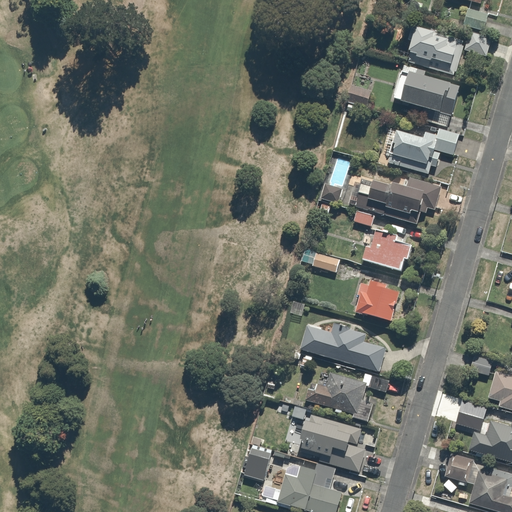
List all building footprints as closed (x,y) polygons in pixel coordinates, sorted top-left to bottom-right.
[(407,24),(399,52),(408,55),(406,63),(451,76),(461,40),(407,24)] [(491,37),(469,31),(463,50),(486,56),(491,37)] [(364,108),(373,78),(367,76),(371,62),(360,59),(353,83),(345,81),(339,100),(364,108)] [(423,74),(424,70),(398,62),(387,98),(447,117),(457,85),(423,74)] [(433,132),(414,126),(411,134),(388,126),(379,153),(385,155),(383,161),(424,175),(427,166),(431,167),(437,150),(453,155),(460,134),(435,126),(433,132)] [(413,227),(418,212),(422,213),(424,208),(431,211),(439,186),(403,174),(399,186),(385,182),(384,185),(359,177),(349,207),(354,208),(373,214),(413,227)] [(344,189),(325,181),(318,197),(337,205),(344,189)] [(369,225),(373,214),(354,208),(349,221),(368,228),(369,225)] [(395,233),(369,225),(368,228),(358,258),(402,272),(410,246),(393,241),(395,233)] [(308,271),(318,275),(320,268),(335,273),(339,260),(315,251),(308,271)] [(401,284),(362,273),(351,310),(390,321),(401,284)] [(303,301),(291,297),(286,312),(299,316),(303,301)] [(367,339),(368,335),(332,323),(330,331),(303,323),(295,347),(378,372),(387,345),(367,339)] [(490,358),(471,354),(468,371),(487,375),(490,358)] [(511,375),(490,370),(483,397),(498,400),(496,406),(511,410),(511,375)] [(360,383),(322,371),(318,385),(305,381),(298,401),(361,421),(368,401),(355,397),(360,383)] [(388,380),(366,372),(362,384),(384,392),(388,380)] [(360,428),(302,410),(292,445),(319,453),(317,463),(332,467),(357,475),(366,447),(355,444),(360,428)] [(471,431),(466,449),(511,461),(511,422),(509,421),(508,425),(487,420),(483,434),(471,431)] [(261,481),(271,448),(249,440),(238,474),(261,481)] [(469,459),(447,453),(441,477),(463,482),(469,459)] [(326,486),(332,467),(317,463),(298,457),(291,477),(280,474),(276,486),(268,484),(263,499),(304,511),(332,511),(340,490),(326,486)] [(506,472),(484,466),(482,473),(475,471),(466,502),(501,511),(511,511),(511,493),(508,493),(511,481),(504,479),(506,472)]
